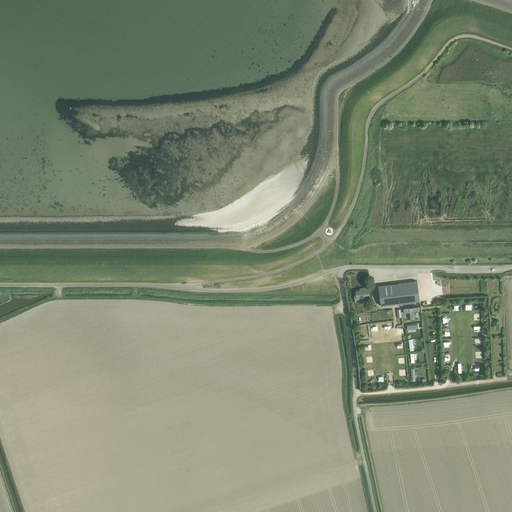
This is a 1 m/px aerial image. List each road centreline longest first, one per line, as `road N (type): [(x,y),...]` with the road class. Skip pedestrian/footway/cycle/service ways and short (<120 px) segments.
road 1 (unclassified): [(339,267),(293,284),(234,291),(0,284)]
road 2 (track): [(329,242),(350,211),(365,126),(382,99),(459,32),(511,47)]
road 3 (unclassified): [(376,511),(355,419),(339,267)]
road 4 (unclassified): [(511,268),(339,267)]
road 5 (track): [(356,389),(505,375)]
